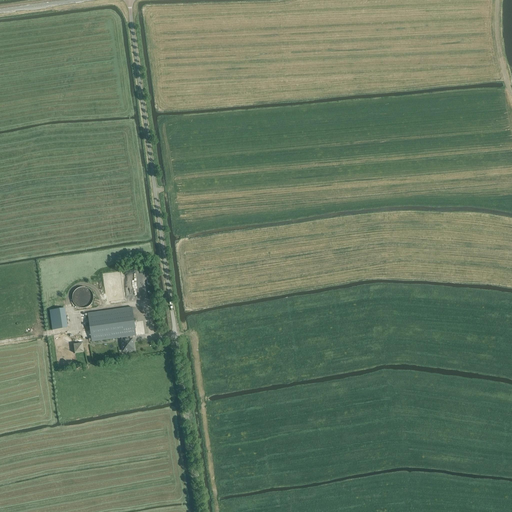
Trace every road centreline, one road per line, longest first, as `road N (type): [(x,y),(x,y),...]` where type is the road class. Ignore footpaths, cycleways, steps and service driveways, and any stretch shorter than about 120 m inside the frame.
road 1 (unclassified): [(176,344),(129,0)]
road 2 (track): [(175,334),(152,337),(140,302),(74,313),(72,331),(50,333)]
